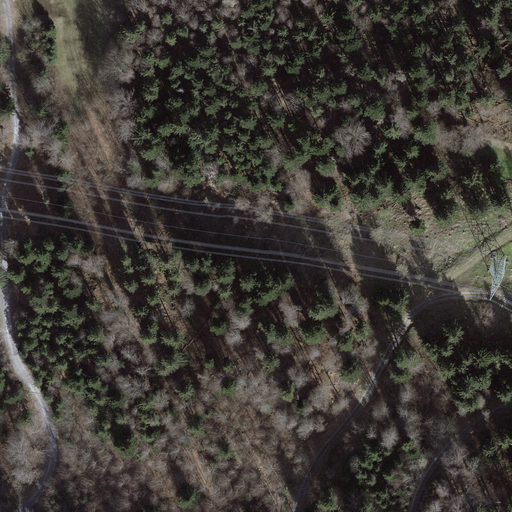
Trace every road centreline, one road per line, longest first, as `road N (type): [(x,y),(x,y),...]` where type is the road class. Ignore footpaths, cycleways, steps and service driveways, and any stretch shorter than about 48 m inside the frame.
road 1 (track): [(21,511),(43,486),(53,434),(16,356),(6,306),(6,199),(17,131),(11,45)]
road 2 (track): [(300,511),(326,445),(419,308),(468,296),(511,300)]
road 3 (track): [(511,402),(442,454),(411,511)]
road 4 (track): [(419,308),(433,285),(511,231)]
